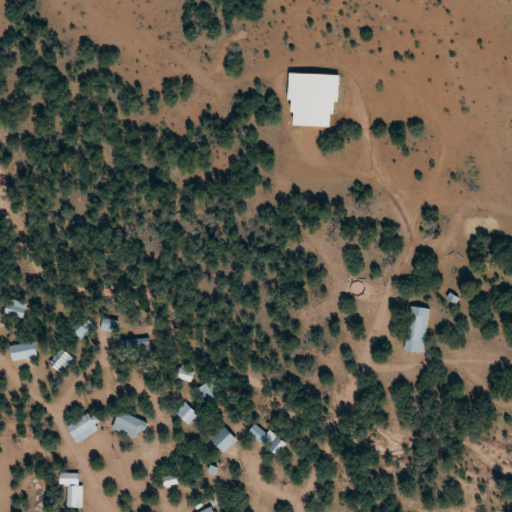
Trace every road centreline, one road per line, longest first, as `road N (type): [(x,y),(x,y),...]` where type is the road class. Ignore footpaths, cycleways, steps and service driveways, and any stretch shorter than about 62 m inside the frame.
road 1 (residential): [(117,0),(329,271),(339,410),(311,511)]
road 2 (track): [(0,314),(83,455),(145,511)]
